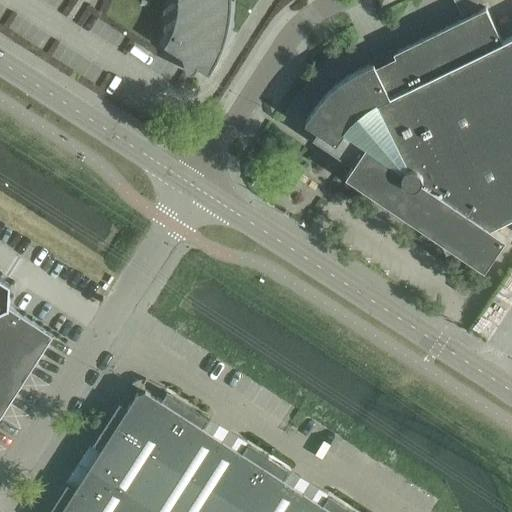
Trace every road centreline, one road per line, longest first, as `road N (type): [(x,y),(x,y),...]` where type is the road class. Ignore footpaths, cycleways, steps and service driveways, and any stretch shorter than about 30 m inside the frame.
road 1 (tertiary): [(196,190),(511,394)]
road 2 (unclassified): [(196,190),(0,495)]
road 3 (unclassified): [(196,190),(284,44),(339,0)]
road 4 (tertiary): [(0,64),(196,190)]
